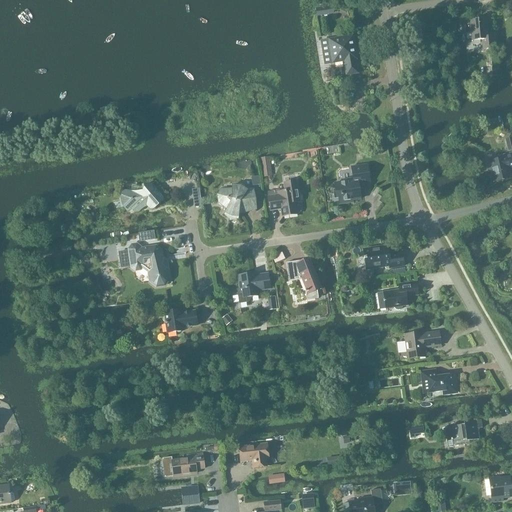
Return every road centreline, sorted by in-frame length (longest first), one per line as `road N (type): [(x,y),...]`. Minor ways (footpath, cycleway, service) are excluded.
road 1 (residential): [(197,253),(422,220)]
road 2 (residential): [(422,220),(407,173),(384,10)]
road 3 (residential): [(511,379),(424,223)]
